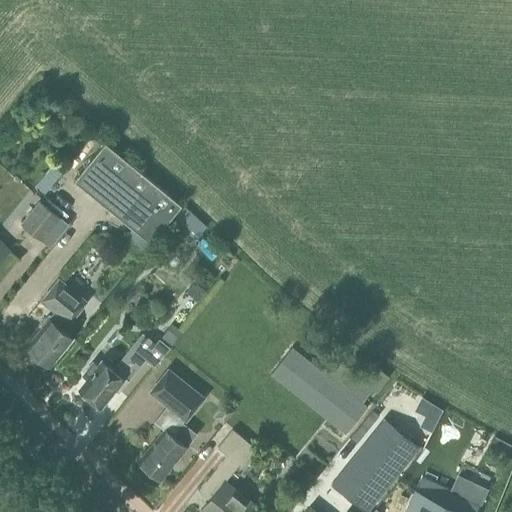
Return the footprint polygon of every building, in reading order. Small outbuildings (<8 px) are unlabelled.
[(183,205),(105,141),(74,179),(152,243),(183,205)] [(44,188),(57,167),(48,161),(35,182),(44,188)] [(60,216),(40,201),(22,223),(42,239),(60,216)] [(99,237),(95,243),(95,249),(100,253),(107,253),(110,248),(110,242),(105,237),(99,237)] [(0,259),(9,250),(0,240),(0,259)] [(25,273),(4,298),(18,310),(39,285),(25,273)] [(87,301),(60,278),(42,300),(56,311),(51,316),(49,314),(41,324),(43,326),(27,346),(30,349),(30,352),(35,356),(38,355),(50,365),(73,337),(64,329),(87,301)] [(172,323),(159,339),(170,348),(178,337),(177,337),(182,332),(172,323)] [(89,379),(81,390),(84,391),(84,397),(87,399),(91,399),(101,405),(115,388),(120,391),(128,380),(126,379),(133,372),(134,373),(147,357),(157,364),(169,348),(157,339),(153,343),(143,336),(115,370),(103,361),(99,367),(93,362),(83,375),(89,379)] [(292,348),(270,376),(345,435),(367,408),(362,403),(372,390),(332,358),(321,372),(292,348)] [(161,478),(188,445),(172,433),(185,418),(186,419),(204,397),(169,369),(151,391),(169,405),(156,421),(165,428),(139,461),(161,478)] [(403,391),(392,403),(410,420),(421,408),(403,391)] [(98,452),(130,412),(136,417),(142,409),(124,395),(86,442),(98,452)] [(385,419),(333,483),(360,505),(366,511),(368,509),(418,447),(385,419)] [(218,447),(227,454),(225,457),(236,467),(239,463),(241,465),(256,447),(232,428),(218,447)] [(198,448),(180,469),(185,474),(204,453),(198,448)] [(200,492),(210,500),(201,511),(202,511),(251,511),(256,506),(225,481),(236,467),(225,457),(199,489),(201,491),(200,492)] [(477,511),(481,504),(424,478),(417,492),(416,492),(406,511),(477,511)]
